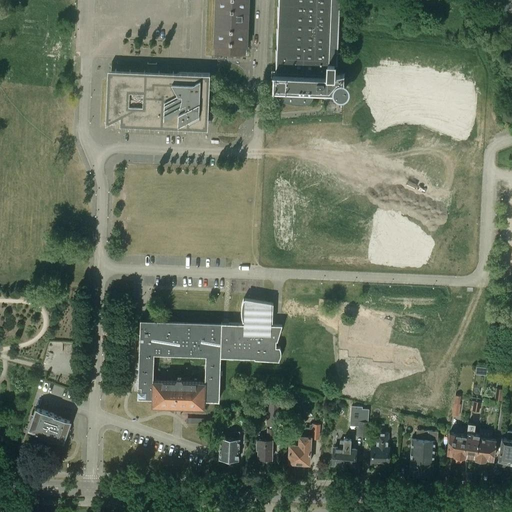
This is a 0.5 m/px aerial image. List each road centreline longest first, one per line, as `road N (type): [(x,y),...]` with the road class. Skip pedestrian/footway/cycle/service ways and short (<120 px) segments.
road 1 (unclassified): [(99,273),(482,283),(488,148),(511,135)]
road 2 (unclassified): [(120,493),(511,505)]
road 3 (unclassified): [(117,506),(297,511)]
road 4 (unclassified): [(253,155),(89,152)]
road 5 (unclassified): [(253,155),(256,0)]
road 6 (unclassified): [(89,152),(82,136),(88,0)]
road 7 (unclassified): [(93,414),(99,273)]
road 8 (unknown): [(255,279),(253,155)]
road 9 (unclassified): [(99,273),(102,183),(89,152)]
